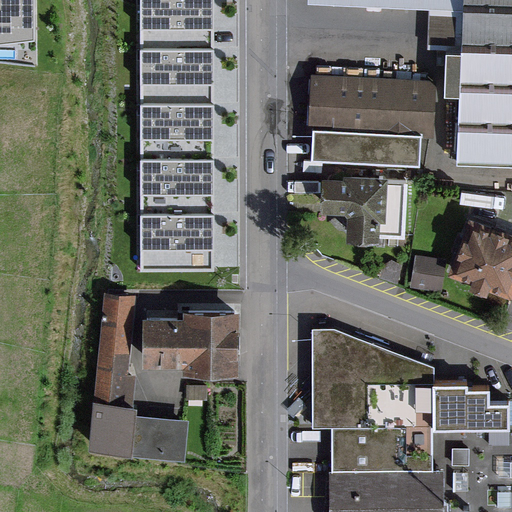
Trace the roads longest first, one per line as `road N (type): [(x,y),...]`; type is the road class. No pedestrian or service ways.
road 1 (residential): [(268,0),(268,262)]
road 2 (residential): [(511,351),(268,262)]
road 3 (residential): [(268,262),(267,511)]
